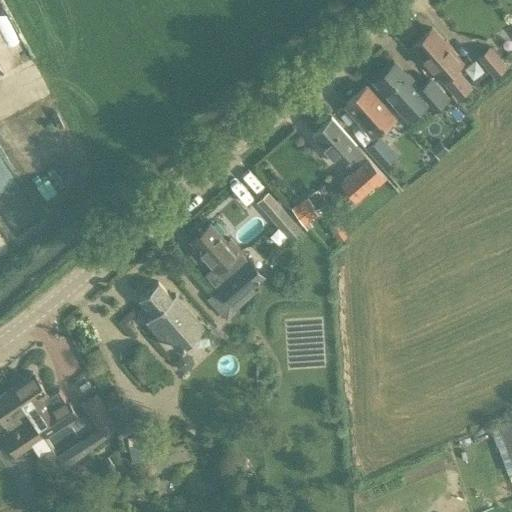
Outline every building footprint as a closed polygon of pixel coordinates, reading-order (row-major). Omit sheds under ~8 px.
[(411,46),(441,80),(457,98),(471,85),(455,68),(462,62),(432,27),(411,46)] [(489,45),(476,57),(494,77),(507,65),(489,45)] [(430,77),(418,87),(394,61),(374,79),(408,117),(426,102),(433,110),(447,96),(430,77)] [(365,85),(345,102),(373,134),(393,116),(365,85)] [(338,163),(343,158),(353,169),(340,181),(355,197),(383,174),(358,146),(331,116),(312,133),(338,163)] [(381,167),(382,166),(396,155),(379,136),(364,149),(381,167)] [(430,148),(431,149),(439,158),(448,149),(439,139),(430,148)] [(275,222),(286,213),(267,191),(257,201),(269,214),(275,222)] [(290,207),(300,222),(302,225),(317,214),(314,209),(315,208),(307,196),(290,207)] [(215,286),(230,304),(260,277),(238,252),(241,250),(229,237),(225,240),(209,222),(189,240),(223,279),(215,286)] [(161,339),(166,335),(178,349),(205,327),(176,294),(172,297),(158,281),(137,299),(151,315),(145,320),(161,339)] [(126,358),(148,385),(164,371),(140,345),(126,358)] [(32,371),(10,386),(32,418),(45,409),(39,400),(47,394),(32,371)] [(44,437),(32,418),(10,386),(0,392),(0,418),(7,429),(20,420),(23,424),(2,438),(14,456),(31,444),(38,455),(37,456),(51,476),(64,468),(56,456),(51,448),(49,444),(44,437)] [(511,418),(491,427),(508,472),(511,469),(511,418)] [(57,455),(56,456),(64,468),(116,428),(111,419),(57,455)] [(168,455),(163,431),(127,438),(131,462),(168,455)] [(100,477),(114,466),(107,457),(93,468),(100,477)]
